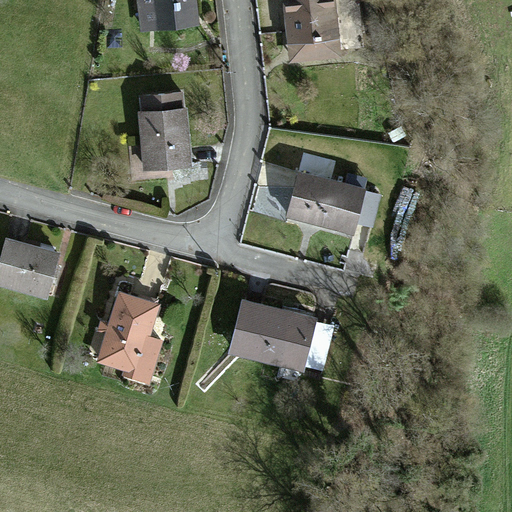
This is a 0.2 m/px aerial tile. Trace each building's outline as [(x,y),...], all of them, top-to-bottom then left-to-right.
[(139,0),(143,31),(213,24),(210,0),(139,0)] [(338,0),(293,0),(298,44),(309,43),(311,64),(344,61),(338,1),(338,0)] [(309,43),(298,44),(300,65),(311,64),(309,43)] [(185,94),(145,98),(150,146),(152,165),(191,162),(185,94)] [(152,165),(150,146),(138,147),(141,178),(176,174),(175,163),(152,165)] [(369,196),(307,178),(294,220),(357,238),(369,196)] [(63,256),(11,242),(1,283),(53,296),(63,256)] [(299,298),(256,287),(245,333),(307,349),(318,308),(299,298)] [(161,306),(124,296),(113,335),(106,362),(156,376),(166,340),(152,337),(161,306)] [(103,333),(113,335),(115,327),(106,324),(103,333)] [(156,376),(133,370),(131,376),(154,383),(156,376)]
